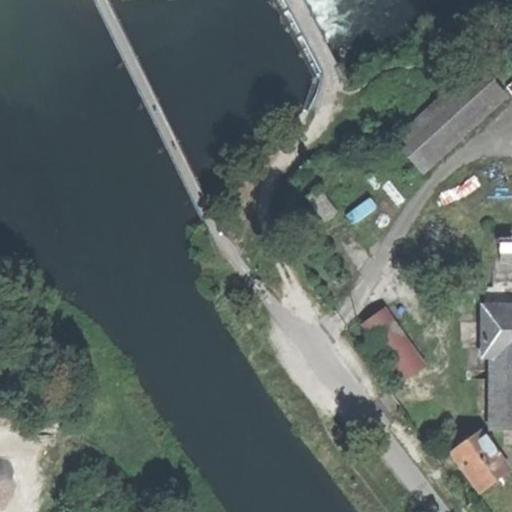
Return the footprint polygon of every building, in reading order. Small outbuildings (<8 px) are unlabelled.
[(393,142),(421,175),(508,100),(478,65),(391,141),(393,142)] [(489,357),(489,431),(511,430),(511,308),(480,308),(480,357),(489,357)] [(424,367),(384,310),(362,325),(402,382),(424,367)] [(92,371),(76,363),(61,372),(62,389),(77,397),(92,388),(92,371)] [(465,474),(477,490),(505,470),(480,434),(451,454),(465,474)]
